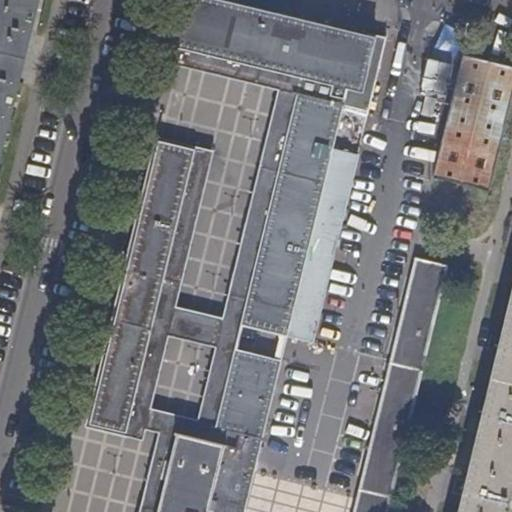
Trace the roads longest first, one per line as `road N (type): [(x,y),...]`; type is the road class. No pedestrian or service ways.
road 1 (residential): [(0,446),(108,0)]
road 2 (residential): [(425,0),(341,349)]
